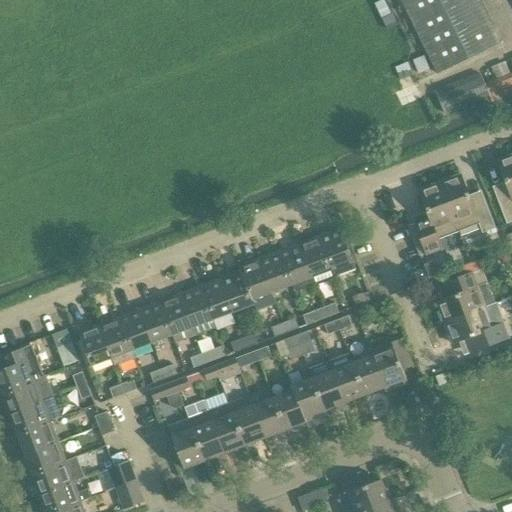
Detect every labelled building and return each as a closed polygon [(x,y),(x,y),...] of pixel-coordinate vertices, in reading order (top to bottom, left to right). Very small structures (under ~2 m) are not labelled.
[(400,0),(436,72),(497,42),(476,0),(400,0)] [(495,78),(484,82),(492,101),(511,92),(511,56),(510,57),(511,61),(511,71),(510,73),(504,59),(489,66),(495,78)] [(443,113),(488,95),(479,73),(435,91),(443,113)] [(511,156),(498,162),(508,188),(494,194),(506,225),(511,222),(511,156)] [(460,176),(439,184),(457,231),(478,223),(482,234),(495,229),(484,198),(471,203),(460,176)] [(457,231),(439,184),(419,192),(429,219),(416,223),(428,254),(441,249),(437,239),(457,231)] [(340,229),(319,237),(335,277),(356,269),(340,229)] [(319,237),(299,245),(314,285),(334,277),(319,237)] [(299,245),(279,252),(291,286),(292,286),(295,293),(314,285),(299,245)] [(507,249),(496,253),(498,259),(505,262),(511,260),(507,249)] [(279,252),(259,260),(271,294),(291,286),(279,252)] [(238,268),(239,272),(240,272),(251,301),(252,301),(271,294),(259,260),(238,268)] [(431,264),(424,266),(429,278),(440,273),(437,267),(431,264)] [(494,304),(486,284),(482,271),(450,283),(454,296),(437,302),(445,323),(494,304)] [(240,272),(239,272),(220,280),(232,313),(254,305),(252,301),(251,301),(240,272)] [(220,280),(200,287),(212,321),(232,313),(220,280)] [(200,287),(180,295),(195,336),(214,328),(212,321),(200,287)] [(353,297),(356,307),(368,302),(364,293),(353,297)] [(180,295),(159,303),(172,336),(175,343),(195,336),(180,295)] [(159,303),(139,310),(152,344),(172,336),(159,303)] [(335,303),(323,308),(327,318),(339,313),(335,303)] [(494,304),(445,323),(453,344),(479,334),(484,347),(507,338),(502,325),(494,304)] [(327,318),(323,308),(303,315),(306,326),(327,318)] [(139,310),(119,318),(135,359),(132,351),(152,344),(139,310)] [(287,333),(279,313),(267,318),(274,337),(287,333)] [(348,316),(335,320),(339,331),(352,326),(348,316)] [(119,318),(99,326),(111,359),(112,359),(115,367),(135,359),(119,318)] [(295,319),(283,323),(287,333),(299,328),(295,319)] [(339,331),(335,320),(315,328),(319,338),(339,331)] [(111,359),(99,326),(78,333),(91,367),(111,359)] [(307,331),(295,336),(299,346),(311,341),(307,331)] [(254,334),(242,338),(246,348),(258,344),(254,334)] [(299,346),(295,336),(283,340),(287,351),(299,346)] [(246,348),(242,338),(230,343),(234,353),(246,348)] [(372,357),(386,393),(407,385),(402,371),(413,367),(403,340),(370,352),(372,357)] [(75,356),(70,344),(61,348),(66,360),(75,356)] [(0,370),(0,392),(0,394),(46,376),(43,377),(31,346),(0,357),(5,369),(0,370)] [(202,353),(202,354),(206,364),(226,356),(222,346),(202,353)] [(267,347),(255,351),(259,361),(271,357),(267,347)] [(255,351),(235,359),(238,369),(259,361),(255,351)] [(206,364),(202,354),(190,358),(194,368),(206,364)] [(372,357),(352,364),(364,396),(384,389),(385,393),(386,393),(372,357)] [(235,359),(214,367),(218,377),(230,372),(238,369),(235,359)] [(173,364),(161,369),(165,379),(177,374),(173,364)] [(352,364),(332,372),(346,408),(345,404),(364,396),(352,364)] [(214,367),(194,374),(198,384),(207,381),(218,377),(214,367)] [(165,379),(161,369),(149,373),(153,384),(165,379)] [(72,376),(76,388),(86,384),(82,372),(72,376)] [(332,372),(311,379),(325,416),(346,408),(332,372)] [(194,374),(174,382),(178,392),(198,384),(194,374)] [(448,384),(444,375),(435,378),(439,387),(448,384)] [(0,394),(8,414),(53,397),(46,376),(0,394)] [(291,387),(293,392),(303,419),(304,419),(305,424),(325,416),(311,379),(291,387)] [(132,380),(121,385),(124,394),(136,390),(132,380)] [(178,392),(174,382),(150,391),(154,401),(178,392)] [(86,384),(76,388),(81,400),(91,396),(86,384)] [(124,394),(121,385),(109,389),(113,399),(124,394)] [(293,392),(273,399),(285,431),(305,424),(304,419),(303,419),(293,392)] [(8,414),(16,434),(49,421),(61,417),(53,397),(8,414)] [(249,397),(229,405),(244,447),(265,439),(253,407),(249,397)] [(273,399),(253,407),(265,439),(285,431),(273,399)] [(229,405),(209,413),(224,454),(244,447),(229,405)] [(95,418),(98,426),(110,422),(107,413),(95,418)] [(209,413),(189,420),(204,462),(224,454),(209,413)] [(204,462),(189,420),(168,428),(183,470),(204,462)] [(16,434),(24,455),(57,442),(49,421),(16,434)] [(110,422),(98,426),(102,437),(114,432),(110,422)] [(24,455),(31,475),(65,462),(57,442),(24,455)] [(107,468),(108,470),(129,462),(128,460),(125,462),(122,453),(110,457),(113,466),(107,468)] [(31,475),(39,496),(73,483),(65,462),(31,475)] [(108,470),(116,490),(137,482),(129,462),(108,470)] [(338,496),(343,511),(356,511),(387,501),(379,480),(371,484),(366,472),(338,483),(343,494),(338,496)] [(137,482),(116,490),(123,510),(144,503),(137,482)] [(39,496),(45,511),(58,511),(81,504),(80,501),(91,497),(88,489),(77,493),(73,483),(39,496)] [(396,511),(391,499),(387,501),(356,511),(396,511)]
